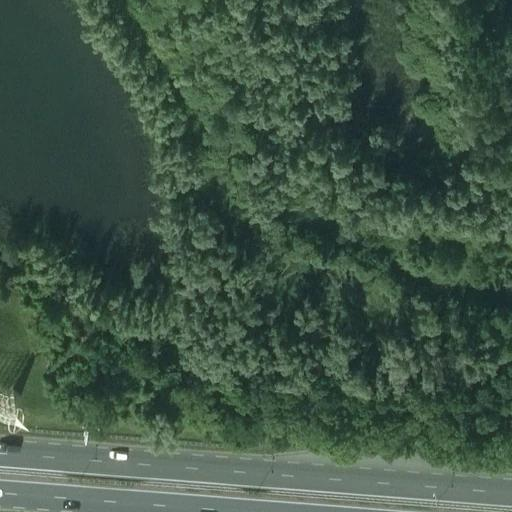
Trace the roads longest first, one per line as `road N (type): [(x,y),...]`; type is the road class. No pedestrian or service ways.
road 1 (trunk): [(511,494),(0,454)]
road 2 (unknown): [(485,492),(419,455),(326,445),(250,474)]
road 3 (trunk): [(0,494),(219,511)]
